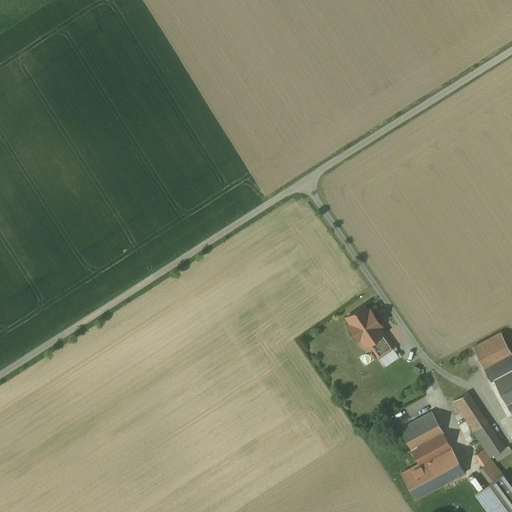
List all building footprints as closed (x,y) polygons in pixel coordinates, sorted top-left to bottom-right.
[(363,305),(347,317),(352,324),(349,325),(358,339),(361,337),(366,344),(369,343),(379,357),(392,347),(378,327),(381,325),(370,310),(368,311),(363,305)] [(511,354),(500,332),(473,347),(490,381),(493,380),(511,413),(511,412),(511,354)] [(467,392),(453,401),(491,457),(493,455),(497,461),(511,451),(508,445),(504,447),(467,392)] [(423,397),(391,415),(396,424),(428,407),(423,397)] [(432,411),(400,429),(419,464),(401,473),(416,499),(465,472),(432,411)] [(474,435),(466,440),(483,466),(480,468),(490,482),(476,493),(489,511),(511,511),(511,488),(492,461),(474,435)]
